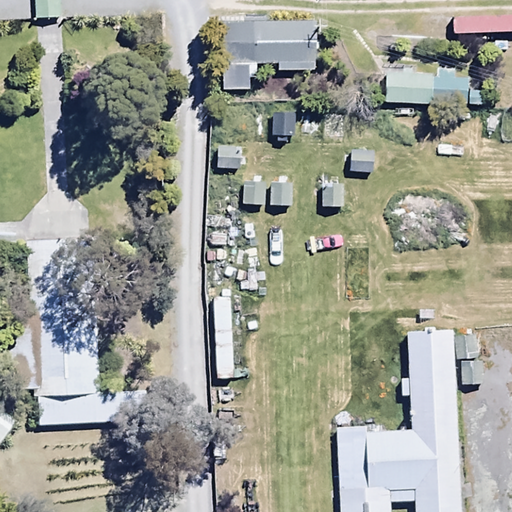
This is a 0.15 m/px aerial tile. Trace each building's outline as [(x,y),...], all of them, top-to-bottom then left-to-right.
[(59,0),(33,0),(35,23),(60,22),(59,0)] [(244,27),(219,27),(221,95),(249,95),(248,81),(255,81),(254,67),(273,66),(273,72),(315,71),(314,26),(268,27),(268,21),(244,22),(244,27)] [(434,77),(385,76),(384,106),(480,110),(481,94),(466,94),(467,83),(453,82),(454,72),(434,71),(434,77)] [(0,228),(0,244),(15,245),(15,229),(0,228)] [(97,399),(89,239),(23,243),(26,315),(5,316),(9,392),(31,391),(32,399),(37,399),(39,428),(148,422),(146,396),(97,399)] [(415,511),(462,511),(454,330),(408,331),(410,377),(402,378),(402,396),(410,396),(412,429),(367,431),(367,426),(337,427),(340,511),(391,511),(391,502),(415,501),(415,511)] [(480,336),(481,358),(502,357),(502,336),(480,336)] [(482,388),(482,364),(459,364),(459,389),(482,388)] [(505,364),(484,364),(485,388),(505,387),(505,364)] [(505,390),(485,391),(486,413),(505,413),(505,390)] [(483,413),(482,391),(460,392),(460,414),(483,413)] [(0,447),(16,425),(0,413),(0,447)]
